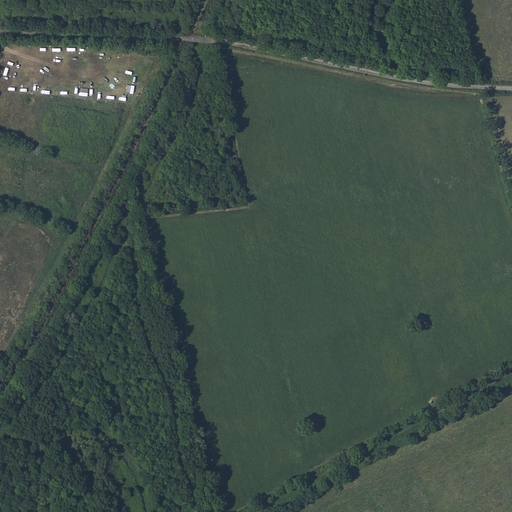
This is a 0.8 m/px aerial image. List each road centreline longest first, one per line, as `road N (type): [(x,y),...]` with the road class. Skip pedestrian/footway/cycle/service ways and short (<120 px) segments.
road 1 (track): [(190,511),(174,411),(144,333),(125,218),(179,132),(210,0)]
road 2 (track): [(511,91),(421,85),(227,44),(0,33)]
